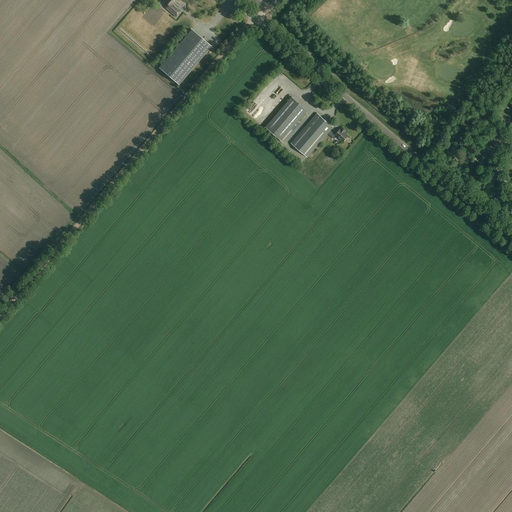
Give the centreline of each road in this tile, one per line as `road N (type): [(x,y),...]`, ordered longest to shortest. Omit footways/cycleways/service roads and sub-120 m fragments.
road 1 (track): [(255,18),(0,314)]
road 2 (tertiary): [(511,237),(255,18)]
